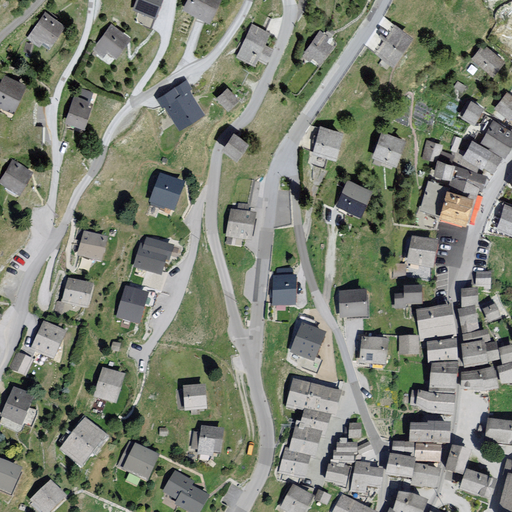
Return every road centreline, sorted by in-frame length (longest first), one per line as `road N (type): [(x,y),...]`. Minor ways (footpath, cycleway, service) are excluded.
road 1 (residential): [(287,145),(298,238),(387,472),(386,511)]
road 2 (residential): [(246,353),(210,207),(220,143),(262,91),(283,45),(287,0)]
road 3 (residential): [(53,239),(123,112),(231,37),(248,0)]
road 4 (residential): [(53,239),(51,108),(93,0)]
road 5 (residential): [(287,145),(273,174),(255,338),(246,353)]
road 6 (residential): [(384,0),(287,145)]
road 7 (residential): [(240,511),(267,446),(246,353)]
road 8 (residential): [(455,297),(488,198),(511,161)]
road 9 (residential): [(0,369),(53,239)]
